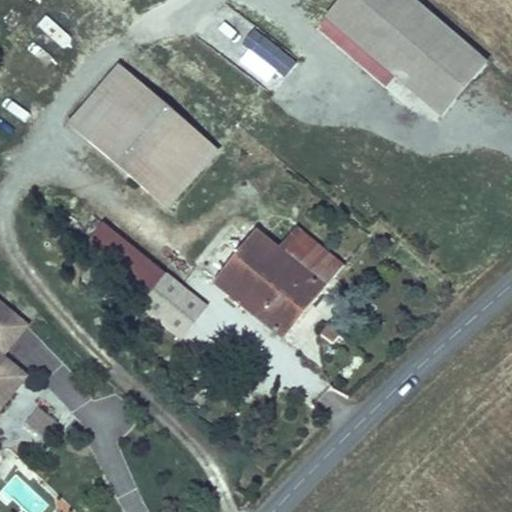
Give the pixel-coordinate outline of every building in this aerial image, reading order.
[(405,0),(345,0),(326,23),(442,121),(487,69),(405,0)] [(297,64),(255,27),(241,43),(283,80),(297,64)] [(99,150),(147,91),(116,66),(69,125),(99,150)] [(169,207),(217,148),(147,91),(99,150),(169,207)] [(167,275),(103,225),(86,247),(149,297),(157,288),(167,275)] [(218,280),(250,240),(231,225),(198,265),(218,280)] [(285,340),(344,267),(307,238),(300,232),(281,254),(255,234),(250,240),(218,280),(215,284),(285,340)] [(217,315),(167,275),(157,288),(207,328),(217,315)] [(0,411),(29,376),(4,356),(30,325),(0,300),(0,411)] [(339,338),(328,329),(323,335),(335,344),(339,338)] [(60,424),(39,407),(26,423),(47,439),(60,424)]
